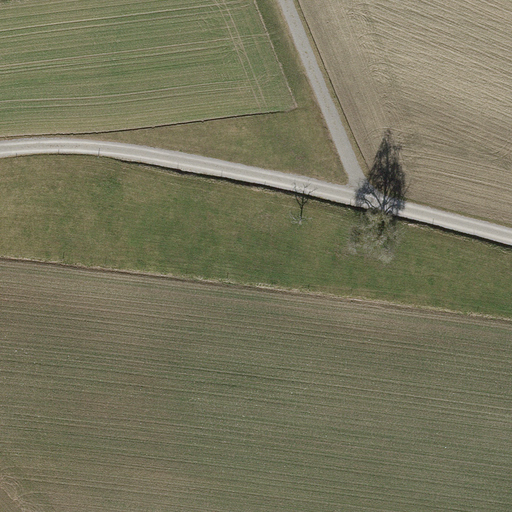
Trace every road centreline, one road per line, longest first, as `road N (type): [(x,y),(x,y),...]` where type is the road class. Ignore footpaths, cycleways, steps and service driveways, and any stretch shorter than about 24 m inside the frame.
road 1 (track): [(511,236),(182,160),(80,146),(0,149)]
road 2 (track): [(286,0),(366,200)]
